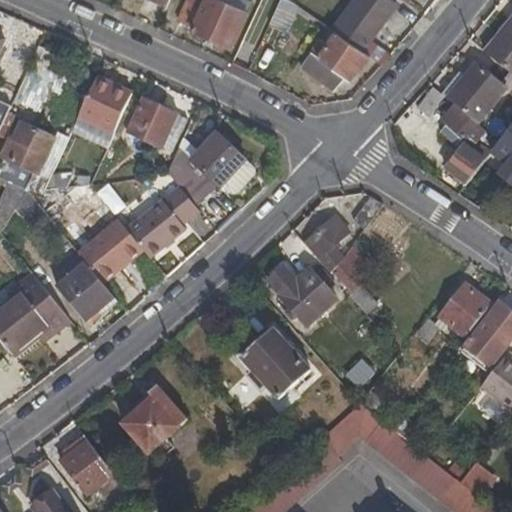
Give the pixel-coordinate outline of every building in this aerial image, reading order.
[(185,0),(177,19),(231,44),(251,0),(185,0)] [(281,0),(270,24),(289,33),(300,7),(290,0),(281,0)] [(370,56),(382,65),(392,53),(374,39),(400,2),(396,0),(355,0),(334,30),(335,32),(370,56)] [(511,17),(503,27),(505,30),(486,54),(511,73),(511,17)] [(348,77),(352,79),(370,56),(335,32),(327,44),(319,39),(302,69),(334,91),(348,77)] [(508,91),(476,64),(466,77),(448,98),(456,104),(480,125),(508,91)] [(466,77),(459,71),(441,91),(448,98),(466,77)] [(110,113),(123,120),(133,95),(98,78),(81,116),(104,127),(110,113)] [(430,117),(442,101),(431,92),(418,107),(430,117)] [(145,100),(130,133),(164,148),(178,117),(145,100)] [(0,135),(8,118),(12,107),(0,101),(0,135)] [(456,104),(442,121),(446,125),(462,141),(488,160),(498,148),(500,145),(488,134),(489,132),(480,125),(456,104)] [(104,127),(117,133),(123,120),(110,113),(104,127)] [(174,153),(188,121),(178,117),(164,148),(174,153)] [(8,118),(0,135),(0,166),(2,163),(3,161),(19,124),(8,118)] [(27,192),(47,190),(59,163),(48,156),(57,140),(19,124),(3,161),(35,175),(35,179),(27,192)] [(462,141),(446,125),(439,133),(458,147),(462,141)] [(511,130),(500,145),(498,148),(511,159),(511,130)] [(255,166),(222,133),(194,160),(222,186),(225,183),(233,190),(239,191),(255,174),(255,166)] [(458,147),(483,166),(488,160),(462,141),(458,147)] [(209,191),(189,166),(194,160),(181,146),(168,173),(186,195),(193,204),(209,191)] [(459,152),(448,167),(469,183),(481,169),(459,152)] [(2,163),(0,166),(0,179),(10,185),(27,192),(35,179),(2,163)] [(511,183),(511,163),(502,176),(511,183)] [(164,188),(177,203),(186,195),(168,173),(163,178),(168,185),(164,188)] [(91,177),(79,178),(79,186),(91,184),(91,177)] [(99,234),(118,218),(91,184),(79,186),(68,196),(77,208),(71,214),(79,223),(85,217),(99,234)] [(0,233),(2,234),(17,210),(27,192),(10,185),(0,206),(0,233)] [(32,228),(48,216),(27,192),(17,210),(32,228)] [(354,222),(366,231),(385,206),(373,198),(354,222)] [(164,255),(197,228),(179,205),(145,233),(164,255)] [(349,234),(336,219),(306,245),(332,274),(346,255),(337,245),(349,234)] [(362,247),(356,243),(346,255),(332,274),(351,297),(363,286),(364,284),(352,269),(364,259),(358,253),(362,247)] [(112,270),(100,255),(88,265),(100,281),(112,270)] [(98,314),(103,319),(119,305),(100,281),(88,265),(59,287),(87,323),(98,314)] [(160,271),(166,280),(175,272),(168,265),(160,271)] [(308,327),(338,301),(311,270),(298,281),(286,267),(269,282),(292,309),(288,313),(295,322),(300,318),(308,327)] [(49,328),(56,336),(72,322),(34,275),(18,288),(25,296),(0,315),(0,335),(14,354),(39,334),(49,328)] [(440,317),(468,339),(493,306),(467,285),(440,317)] [(368,315),(379,306),(363,286),(351,297),(368,315)] [(463,354),(485,372),(511,337),(511,313),(501,305),(463,354)] [(427,345),(441,328),(430,318),(416,336),(427,345)] [(39,334),(46,343),(56,336),(49,328),(39,334)] [(280,399),(312,372),(275,330),(243,357),(280,399)] [(511,359),(509,357),(483,390),(511,415),(511,359)] [(159,384),(151,392),(155,397),(181,428),(189,420),(159,384)] [(371,393),(361,405),(364,406),(395,430),(404,418),(371,393)] [(167,440),(181,428),(155,397),(126,423),(158,462),(174,448),(167,440)] [(454,511),(498,511),(479,498),(463,483),(431,458),(407,439),(397,432),(395,430),(364,406),(350,420),(245,511),(287,511),(343,463),(339,458),(361,439),(454,511)] [(413,431),(404,424),(397,432),(407,439),(413,431)] [(91,497),(116,476),(89,440),(63,461),(91,497)] [(492,480),(474,467),(463,483),(479,498),(492,480)] [(35,511),(72,511),(55,489),(32,507),(35,511)]
